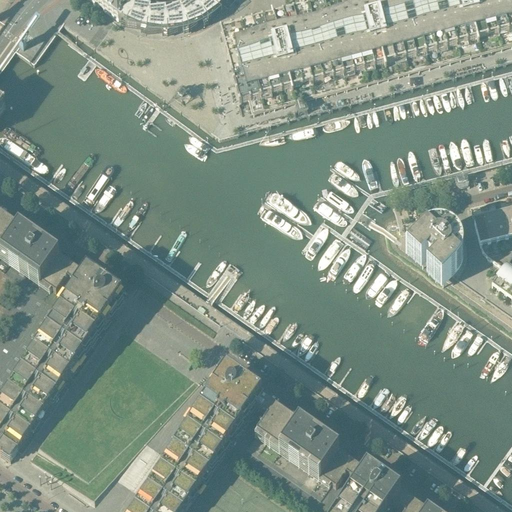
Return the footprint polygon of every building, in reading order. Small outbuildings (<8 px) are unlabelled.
[(86,0),(93,4),(92,5),(118,23),(128,9),(123,5),(126,1),(124,0),(86,0)] [(133,3),(128,9),(118,23),(127,27),(126,31),(147,34),(146,38),(167,36),(168,40),(188,32),(189,36),(206,23),(209,27),(218,14),(224,7),(227,2),(231,6),(233,0),(203,0),(203,1),(201,0),(198,0),(188,7),(174,11),(159,12),(145,9),(133,3)] [(511,0),(352,0),(313,10),(310,0),(301,0),(304,13),(274,21),(273,17),(271,18),(272,21),(220,35),(239,107),(251,104),(253,113),(346,89),(398,75),(469,57),(511,45),(511,0)] [(511,255),(511,215),(473,225),(480,252),(482,256),(485,261),(503,274),(507,269),(511,261),(511,255)] [(0,458),(10,466),(18,455),(22,458),(30,447),(69,392),(64,389),(70,381),(74,384),(114,327),(110,324),(123,306),(0,219),(0,458)] [(420,244),(413,251),(406,259),(421,273),(426,267),(430,271),(435,266),(436,267),(426,278),(441,292),(453,279),(457,275),(460,270),(461,269),(461,268),(462,266),(462,264),(463,262),(463,260),(463,259),(462,257),(462,255),(462,253),(461,251),(460,249),(459,248),(458,246),(457,244),(455,242),(453,241),(451,239),(450,239),(448,237),(447,237),(445,236),(443,236),(442,236),(440,235),(436,235),(435,236),(433,236),(431,237),(429,237),(427,238),(426,239),(420,244)] [(511,272),(507,269),(503,274),(492,290),(500,296),(500,295),(511,277),(511,272)] [(511,277),(500,295),(500,296),(507,301),(511,293),(511,277)] [(192,511),(229,459),(266,406),(227,378),(214,397),(209,394),(170,451),(174,453),(168,462),(164,459),(126,511),(192,511)] [(305,511),(342,511),(367,477),(348,464),(266,406),(229,459),(305,511)] [(392,511),(401,500),(367,477),(342,511),(392,511)] [(417,511),(401,500),(392,511),(417,511)]
